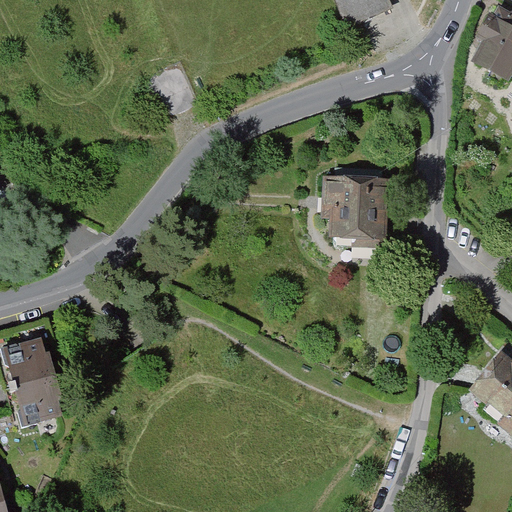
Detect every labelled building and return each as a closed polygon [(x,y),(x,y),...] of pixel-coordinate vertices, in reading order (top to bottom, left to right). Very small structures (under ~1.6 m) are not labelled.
[(337,0),(350,32),(365,26),(395,14),(388,0),(337,0)] [(511,80),(511,19),(503,15),(497,27),(492,24),(482,43),(490,47),(479,69),(510,85),(511,80)] [(174,117),(183,115),(200,108),(182,64),(171,69),(166,71),(158,76),(153,84),(151,92),(152,102),(157,109),(165,115),(174,117)] [(389,191),(329,187),(326,223),(334,224),(333,248),(386,252),(389,191)] [(7,352),(17,391),(57,381),(51,357),(44,359),(41,344),(7,352)] [(511,350),(505,345),(475,381),(493,397),(488,403),(511,423),(511,350)] [(62,403),(57,381),(17,391),(26,430),(60,422),(56,404),(62,403)]
